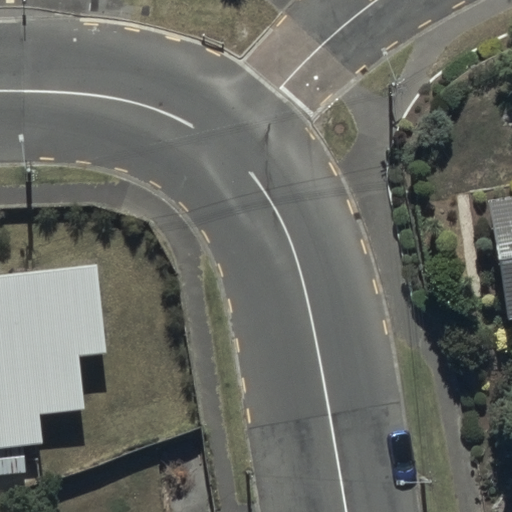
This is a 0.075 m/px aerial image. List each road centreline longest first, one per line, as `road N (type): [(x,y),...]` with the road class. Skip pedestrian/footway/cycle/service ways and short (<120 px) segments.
road 1 (tertiary): [(229,151),(284,219),(298,257),(346,511)]
road 2 (tertiary): [(0,85),(118,94),(162,108),(229,151)]
road 3 (residential): [(229,151),(301,58),(365,0)]
